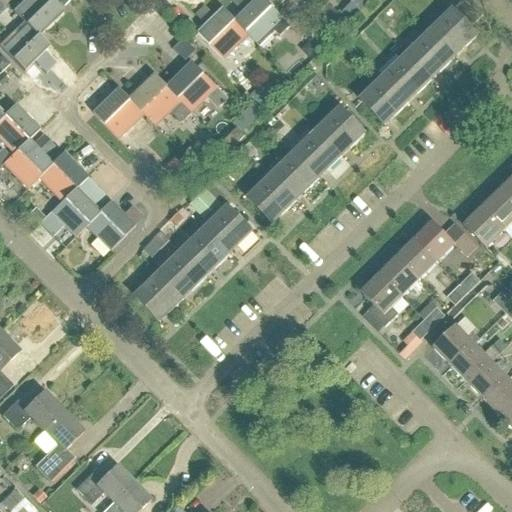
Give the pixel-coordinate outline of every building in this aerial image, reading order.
[(38,38),(38,39),(62,15),(47,0),(25,0),(13,13),(24,24),(23,25),(37,39),(38,38)] [(54,0),(64,10),(74,0),(54,0)] [(241,14),(233,21),(234,22),(247,36),(247,37),(258,48),(274,32),(282,40),(291,30),(284,23),(261,0),(254,0),(250,4),(246,0),(235,0),(231,4),(241,14)] [(374,0),(359,0),(354,5),(362,14),(375,1),(374,0)] [(482,18),(466,1),(454,13),(452,12),(441,23),(430,34),(447,52),(454,59),(466,48),(477,37),(470,29),(482,18)] [(345,21),(328,5),(321,13),(337,28),(345,21)] [(234,22),(233,21),(232,22),(221,11),(215,18),(205,7),(195,16),(205,27),(196,35),(222,61),(247,37),(247,36),(234,22)] [(0,47),(24,72),(33,64),(48,49),(38,39),(38,38),(37,39),(23,25),(0,47)] [(431,82),(443,71),(454,59),(447,52),(430,34),(418,46),(406,58),(431,82)] [(183,39),(172,49),(185,62),(195,52),(183,39)] [(408,105),(420,94),(431,82),(406,58),(395,69),(383,80),(401,98),(408,105)] [(0,71),(2,73),(9,66),(2,59),(0,60),(0,71)] [(228,101),(216,89),(191,63),(166,88),(165,88),(179,102),(179,103),(190,114),(205,99),(217,111),(228,101)] [(165,88),(166,88),(154,76),(129,101),(143,116),(154,127),(169,112),(180,123),(190,114),(179,103),(179,102),(165,88)] [(3,78),(0,81),(0,90),(1,91),(8,84),(3,78)] [(385,128),(397,116),(408,105),(401,98),(383,80),(372,92),(360,103),(385,128)] [(266,82),(250,97),(263,110),(278,95),(266,82)] [(129,101),(118,89),(92,115),(117,141),(143,116),(129,101)] [(28,141),(28,142),(39,131),(14,106),(4,117),(0,121),(0,141),(13,155),(14,155),(28,141)] [(343,158),(354,147),(365,136),(340,111),(329,122),(317,133),(343,158)] [(280,124),(272,131),(278,137),(286,130),(280,124)] [(227,154),(243,138),(236,130),(220,146),(227,154)] [(319,180),(331,169),(343,158),(317,133),(305,145),(294,156),(319,180)] [(33,147),(45,158),(54,149),(43,138),(33,147)] [(33,147),(28,142),(28,141),(14,155),(13,155),(2,166),(27,190),(38,180),(37,179),(52,166),(51,165),(45,158),(33,147)] [(248,145),(243,150),(252,159),(256,154),(248,145)] [(197,172),(207,162),(193,148),(183,158),(197,172)] [(86,180),(87,180),(62,155),(51,165),(52,166),(37,179),(38,180),(61,203),(50,214),(61,204),(75,190),(76,191),(86,180)] [(296,203),(308,192),(319,180),(294,156),(282,167),(271,178),(296,203)] [(176,162),(166,172),(176,183),(187,172),(176,162)] [(272,226),(285,214),(296,203),(271,178),(259,189),(247,201),(272,226)] [(109,203),(110,203),(87,180),(86,180),(76,191),(75,190),(61,204),(50,214),(75,239),(85,228),(99,214),(109,203)] [(511,180),(499,193),(511,205),(511,180)] [(191,207),(204,221),(226,200),(212,186),(202,196),(192,205),(191,207)] [(190,202),(192,205),(202,196),(199,193),(190,202)] [(504,233),(511,226),(511,205),(499,193),(482,210),(504,233)] [(123,217),(110,203),(109,203),(99,214),(85,228),(109,252),(134,228),(133,227),(141,219),(131,208),(123,217)] [(230,256),(241,245),(253,234),(228,209),(216,220),(205,231),(230,256)] [(39,225),(44,220),(34,210),(28,217),(38,226),(39,225)] [(486,251),(504,233),(482,210),(463,228),(469,234),(486,251)] [(186,222),(179,215),(171,222),(179,229),(186,222)] [(414,242),(437,265),(455,247),(466,259),(477,249),(455,227),(445,237),(432,224),(414,242)] [(206,279),(218,268),(230,256),(205,231),(188,248),(182,254),(206,279)] [(152,261),(170,244),(160,234),(143,251),(152,261)] [(420,283),(437,265),(414,242),(397,260),(420,283)] [(183,301),(195,290),(206,279),(182,254),(170,265),(159,276),(183,301)] [(402,300),(420,283),(397,260),(379,277),(402,300)] [(459,288),(467,296),(480,283),(472,275),(459,288)] [(160,324),(172,313),(183,301),(159,276),(147,288),(135,299),(160,324)] [(379,277),(361,295),(373,308),(368,313),(384,330),(398,316),(392,310),(402,300),(379,277)] [(455,308),(467,296),(459,288),(447,300),(455,308)] [(505,315),(511,308),(511,306),(501,295),(493,303),(505,315)] [(477,328),(497,317),(487,301),(468,312),(477,328)] [(424,323),(432,330),(444,318),(436,310),(424,323)] [(420,342),(432,330),(424,323),(412,335),(420,342)] [(473,335),(467,340),(456,328),(433,350),(450,369),(474,346),(479,341),(473,335)] [(1,335),(0,335),(0,384),(5,380),(0,374),(0,372),(19,354),(1,335)] [(474,346),(450,369),(468,386),(491,364),(497,357),(491,350),(484,357),(474,346)] [(508,382),(508,381),(491,364),(468,386),(485,404),(508,382)] [(502,422),(511,412),(511,385),(508,381),(508,382),(485,404),(502,422)] [(43,433),(63,413),(43,393),(25,410),(17,402),(2,418),(16,432),(29,420),(43,433)] [(511,431),(511,412),(502,422),(511,431)] [(63,413),(43,433),(57,447),(44,460),(35,469),(49,484),(58,475),(73,460),(65,451),(83,434),(63,413)] [(112,505),(134,484),(117,467),(100,484),(92,476),(76,491),(90,506),(102,495),(112,505)] [(112,505),(105,511),(139,511),(150,502),(134,484),(112,505)] [(40,506),(46,501),(37,490),(31,496),(40,506)] [(13,492),(0,504),(0,505),(6,511),(11,511),(22,501),(13,492)] [(32,511),(22,501),(11,511),(32,511)]
